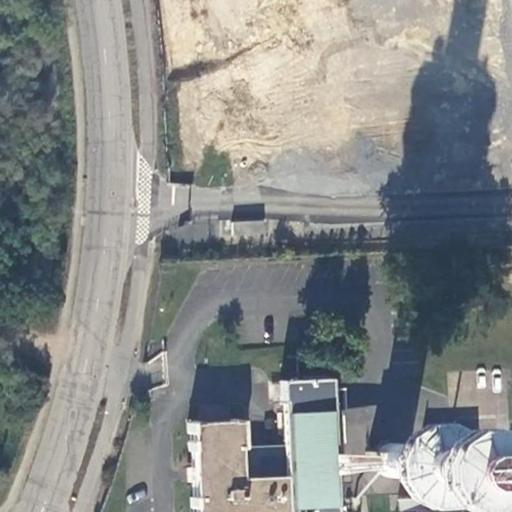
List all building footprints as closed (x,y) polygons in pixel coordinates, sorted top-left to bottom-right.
[(0,0),(0,107),(16,113),(11,0),(0,0)] [(159,188),(462,172),(421,37),(370,56),(379,86),(356,99),(210,104),(211,137),(160,138),(159,188)] [(326,378),(278,380),(282,475),(283,511),(331,511),(330,472),(329,453),(326,378)] [(236,420),(187,423),(190,511),(283,511),(282,475),(239,477),(236,420)] [(408,451),(405,447),(401,444),(396,442),(391,441),(386,442),(381,444),(377,448),(374,452),(372,457),(372,462),(372,467),(375,471),(378,475),(382,479),(387,480),(392,481),(397,480),(402,478),(406,475),(409,471),(411,466),(411,461),(411,456),(408,451)]
